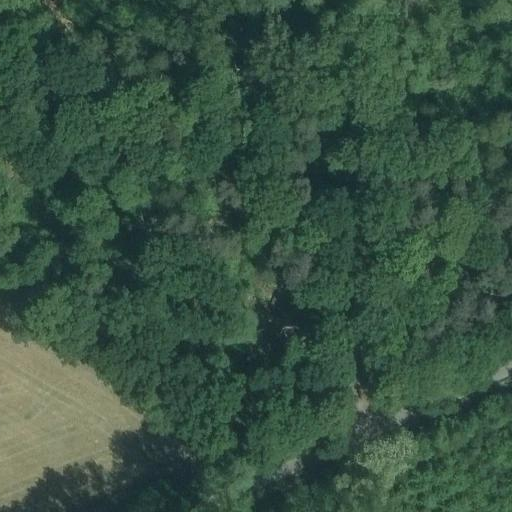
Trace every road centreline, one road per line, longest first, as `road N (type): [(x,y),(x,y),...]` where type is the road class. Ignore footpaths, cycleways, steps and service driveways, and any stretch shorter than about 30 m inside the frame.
road 1 (track): [(377,0),(375,466)]
road 2 (track): [(375,466),(511,400)]
road 3 (track): [(256,511),(375,466)]
